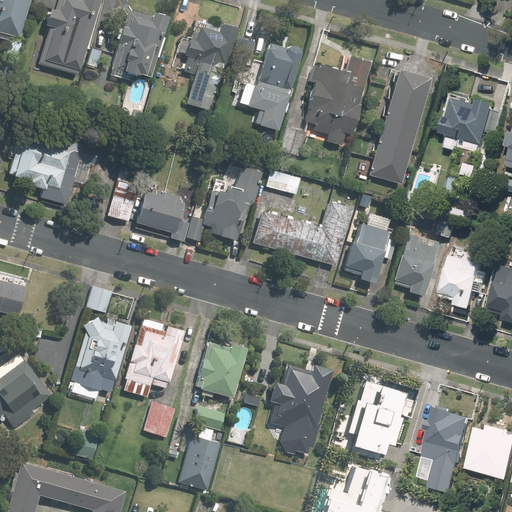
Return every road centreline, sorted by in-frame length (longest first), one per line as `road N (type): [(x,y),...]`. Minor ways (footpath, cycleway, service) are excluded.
road 1 (residential): [(511,369),(0,225)]
road 2 (residential): [(347,0),(511,46)]
